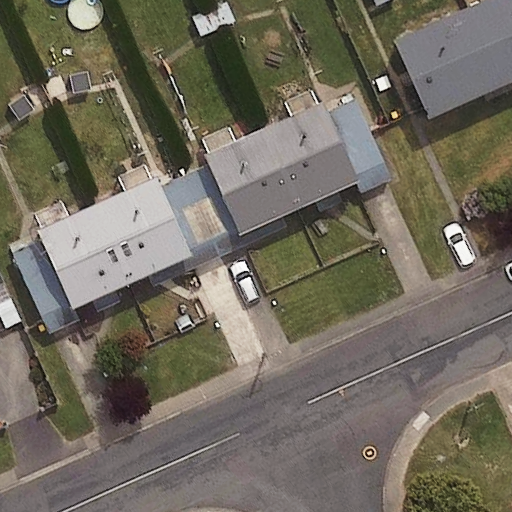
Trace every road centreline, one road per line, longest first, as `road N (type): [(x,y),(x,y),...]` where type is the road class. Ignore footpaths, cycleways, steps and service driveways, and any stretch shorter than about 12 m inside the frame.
road 1 (residential): [(67,511),(296,409)]
road 2 (residential): [(296,409),(511,313)]
